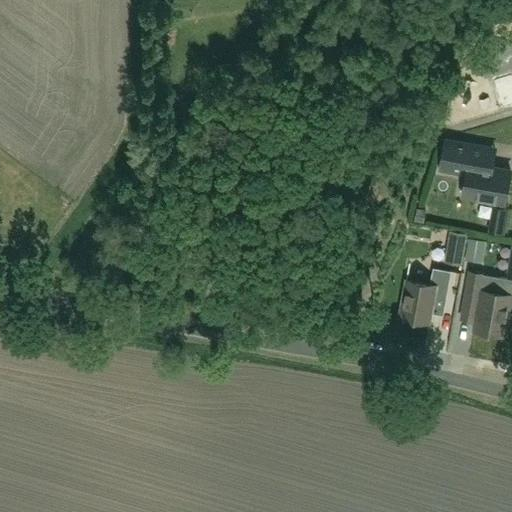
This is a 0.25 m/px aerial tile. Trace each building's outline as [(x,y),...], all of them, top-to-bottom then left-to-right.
[(511,76),(497,80),(505,110),(511,108),(511,76)] [(446,139),(441,168),(468,173),(464,195),(505,202),(511,171),(492,167),(495,148),(474,145),(446,139)] [(505,224),(493,222),(491,230),(503,232),(505,224)] [(448,236),(443,262),(461,265),(465,239),(448,236)] [(504,264),(507,245),(483,241),(480,260),(490,262),(492,251),(495,252),(493,262),(504,264)] [(445,295),(450,271),(432,267),(429,283),(405,279),(398,316),(428,322),(433,293),(445,295)] [(503,336),(508,311),(511,311),(511,278),(482,273),(468,270),(463,296),(477,298),(472,330),(503,336)]
